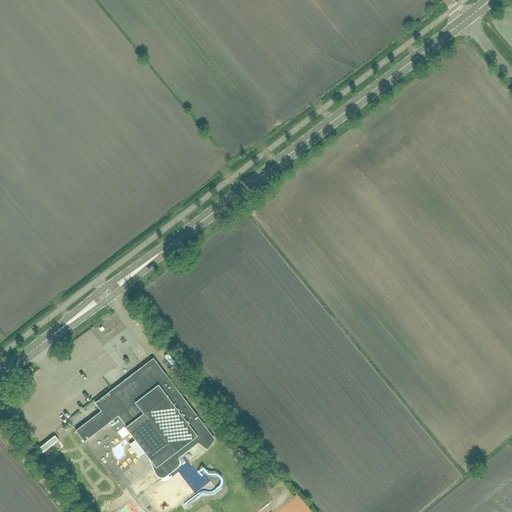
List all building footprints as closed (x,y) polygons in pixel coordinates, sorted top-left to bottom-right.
[(156,339),(152,333),(148,337),(152,342),(156,339)] [(212,435),(155,360),(97,404),(101,410),(110,421),(118,432),(125,426),(135,440),(145,452),(147,455),(155,473),(155,475),(157,476),(158,477),(160,477),(162,477),(164,477),(165,476),(177,468),(178,466),(179,465),(179,463),(179,461),(179,459),(178,458),(180,456),(178,450),(193,438),(207,449),(213,442),(209,439),(212,435)] [(84,441),(110,421),(101,410),(75,430),(84,441)] [(139,457),(145,452),(135,440),(132,442),(131,448),(139,457)] [(108,511),(135,511),(122,498),(108,511)]
